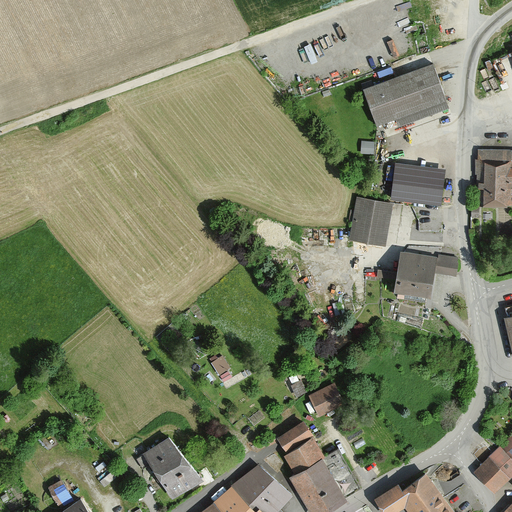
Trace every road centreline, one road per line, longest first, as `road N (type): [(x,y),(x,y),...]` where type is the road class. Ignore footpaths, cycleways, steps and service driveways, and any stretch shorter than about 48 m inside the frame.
road 1 (residential): [(511,12),(479,42),(468,72),(460,204),(476,295)]
road 2 (residential): [(476,295),(483,391),(458,440)]
road 3 (residential): [(458,440),(351,506)]
